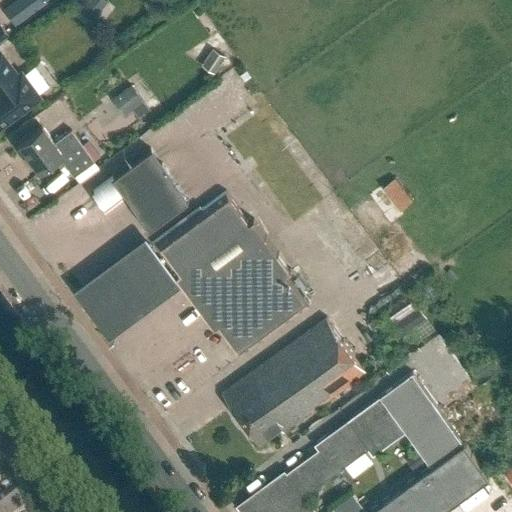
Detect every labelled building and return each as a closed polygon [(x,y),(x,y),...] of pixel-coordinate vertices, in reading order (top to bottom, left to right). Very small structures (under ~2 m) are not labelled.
[(17,0),(29,16),(47,2),(46,0),(17,0)] [(98,13),(107,0),(106,0),(84,0),(83,1),(98,13)] [(0,41),(9,35),(0,23),(0,41)] [(214,74),(224,57),(211,49),(201,66),(202,67),(211,72),(214,74)] [(0,125),(37,98),(20,75),(16,77),(0,55),(0,125)] [(131,109),(143,101),(130,84),(111,98),(124,115),(131,109)] [(138,118),(149,109),(143,101),(131,109),(138,118)] [(70,130),(54,142),(41,125),(17,144),(38,172),(58,157),(72,176),(93,161),(93,160),(82,145),(70,130)] [(88,141),(82,145),(93,160),(99,156),(88,141)] [(151,149),(111,178),(124,195),(129,201),(168,172),(151,149)] [(399,209),(412,198),(393,175),(380,186),(399,209)] [(249,222),(226,191),(203,208),(200,205),(151,241),(215,327),(219,324),(242,355),(310,305),(287,273),(291,270),(253,219),(249,222)] [(427,317),(419,305),(418,306),(386,328),(385,329),(394,341),(394,340),(427,317)] [(281,428),(283,431),(365,372),(326,318),(224,392),(261,443),(281,428)] [(465,442),(464,443),(413,372),(316,443),(319,448),(248,500),(256,511),(441,511),(490,477),(465,442)] [(11,494),(0,501),(0,511),(22,511),(24,511),(11,494)]
